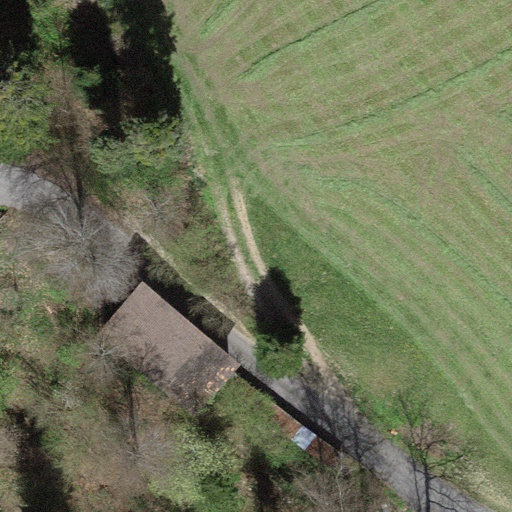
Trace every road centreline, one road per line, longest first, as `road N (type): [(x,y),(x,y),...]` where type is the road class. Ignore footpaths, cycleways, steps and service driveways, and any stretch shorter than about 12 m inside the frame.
road 1 (unclassified): [(0,181),(63,203),(110,235),(347,434),(457,511)]
road 2 (track): [(347,434),(258,285),(225,168)]
